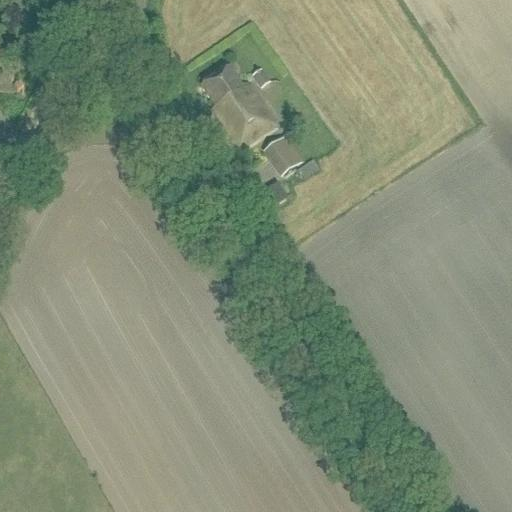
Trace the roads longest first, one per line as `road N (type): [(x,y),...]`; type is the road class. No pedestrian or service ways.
road 1 (unclassified): [(402,511),(177,163)]
road 2 (tertiary): [(32,153),(120,0)]
road 3 (unclassified): [(177,163),(138,65),(137,0)]
road 4 (unclassified): [(177,163),(115,134),(32,153)]
